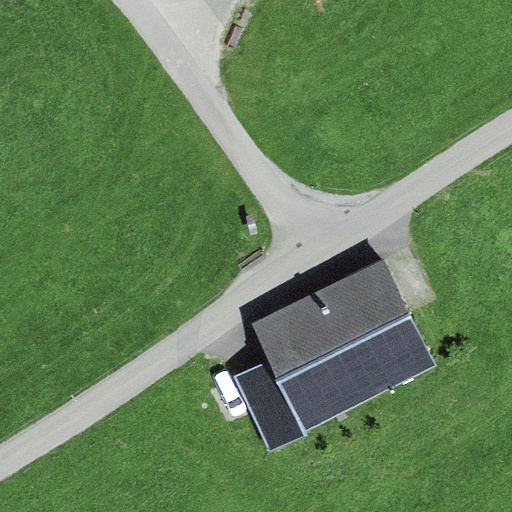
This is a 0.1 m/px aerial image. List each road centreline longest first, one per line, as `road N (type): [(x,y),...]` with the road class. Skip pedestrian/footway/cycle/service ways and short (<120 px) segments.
road 1 (unclassified): [(0,465),(425,172),(511,126)]
road 2 (track): [(132,0),(315,246)]
